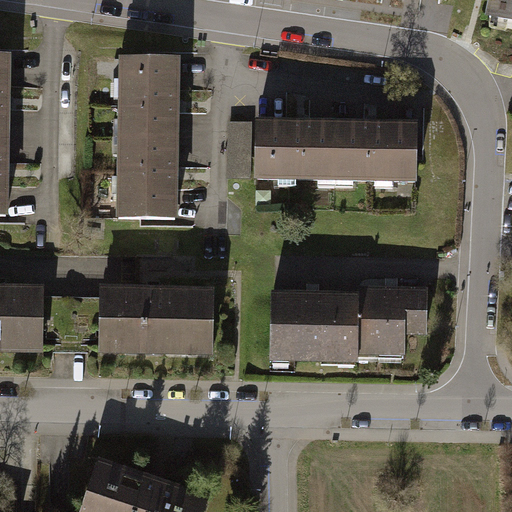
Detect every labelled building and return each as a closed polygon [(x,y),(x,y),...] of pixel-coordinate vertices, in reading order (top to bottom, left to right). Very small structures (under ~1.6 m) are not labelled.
[(511,0),(489,0),(485,25),(511,30),(511,0)] [(9,57),(0,57),(0,139),(8,139),(9,57)] [(181,59),(122,59),(121,141),(180,141),(181,59)] [(252,124),(230,124),(229,180),(251,180),(252,124)] [(257,182),(338,183),(339,127),(258,125),(257,182)] [(338,183),(418,185),(419,128),(339,127),(338,183)] [(0,218),(7,218),(8,139),(0,139),(0,218)] [(179,220),(180,141),(121,141),(120,220),(179,220)] [(0,344),(37,345),(37,284),(0,283),(0,344)] [(95,350),(208,352),(209,288),(139,286),(97,286),(95,350)] [(354,292),(353,353),(401,353),(402,334),(424,334),(424,287),(354,286),(354,292)] [(268,359),(353,360),(353,353),(354,292),(269,291),(268,359)] [(198,511),(204,496),(93,458),(74,511),(198,511)]
